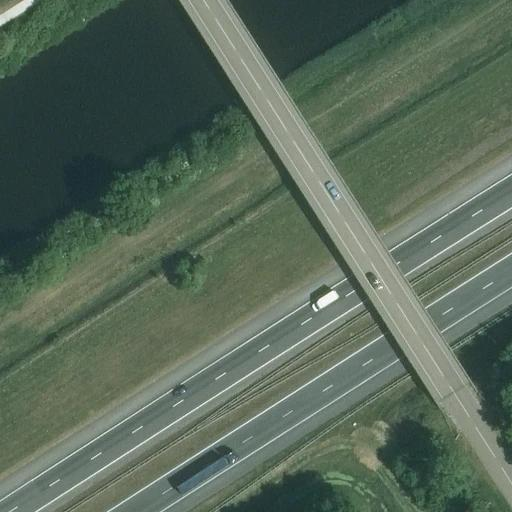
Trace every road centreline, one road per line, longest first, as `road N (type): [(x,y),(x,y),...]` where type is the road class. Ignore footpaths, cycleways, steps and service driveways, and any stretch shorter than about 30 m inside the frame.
road 1 (track): [(503,0),(0,334)]
road 2 (motorway): [(511,191),(10,511)]
road 3 (tertiary): [(511,480),(202,0)]
road 4 (motorway): [(142,511),(511,276)]
